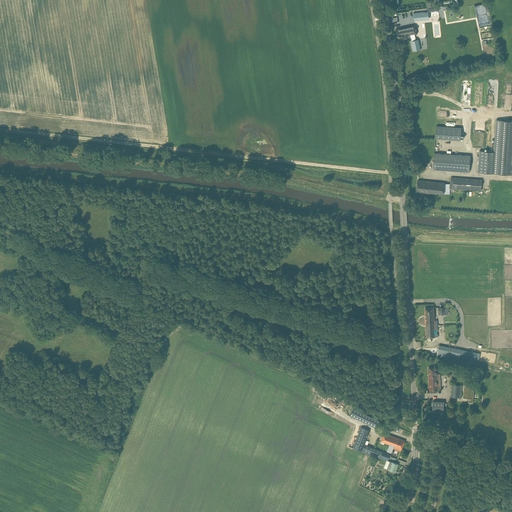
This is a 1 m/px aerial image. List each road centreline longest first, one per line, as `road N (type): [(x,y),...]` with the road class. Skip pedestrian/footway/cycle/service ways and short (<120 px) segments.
road 1 (track): [(0,171),(180,189),(404,231),(511,237)]
road 2 (unclassified): [(401,511),(414,474),(415,425),(395,89),(381,0)]
road 3 (track): [(389,198),(0,147)]
